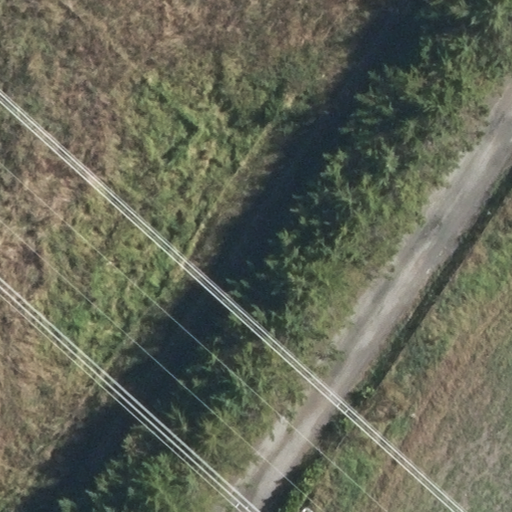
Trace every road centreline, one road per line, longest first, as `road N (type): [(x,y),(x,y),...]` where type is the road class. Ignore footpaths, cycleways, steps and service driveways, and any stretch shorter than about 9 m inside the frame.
road 1 (unknown): [(0,435),(287,0)]
road 2 (track): [(252,511),(511,123)]
